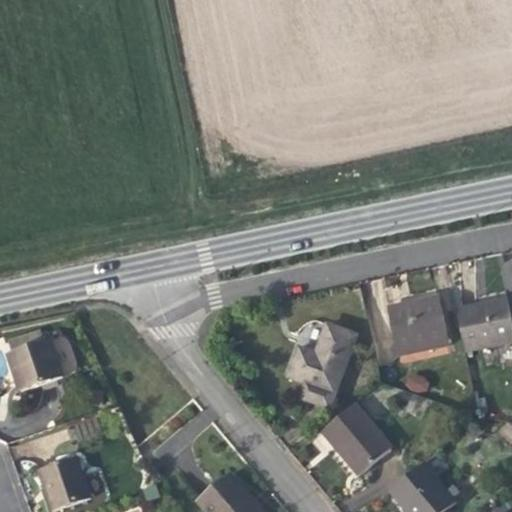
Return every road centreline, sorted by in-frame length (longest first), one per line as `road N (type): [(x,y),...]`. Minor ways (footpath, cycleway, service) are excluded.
road 1 (residential): [(145,265),(511,192)]
road 2 (residential): [(155,304),(511,235)]
road 3 (residential): [(155,304),(184,355),(315,511)]
road 4 (residential): [(0,295),(145,265)]
